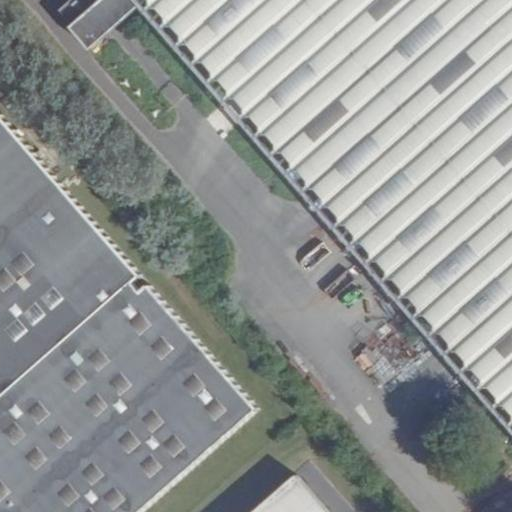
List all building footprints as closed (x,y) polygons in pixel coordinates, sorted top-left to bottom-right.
[(81,0),(71,0),(56,6),(62,20),(86,11),(81,0)] [(136,2),(134,0),(104,0),(70,30),(89,51),(141,6),(136,2)] [(511,0),(156,0),(511,413),(511,0)] [(146,273),(0,108),(0,511),(146,511),(263,412),(155,286),(150,292),(138,282),(146,273)] [(339,511),(308,475),(265,511),(339,511)]
